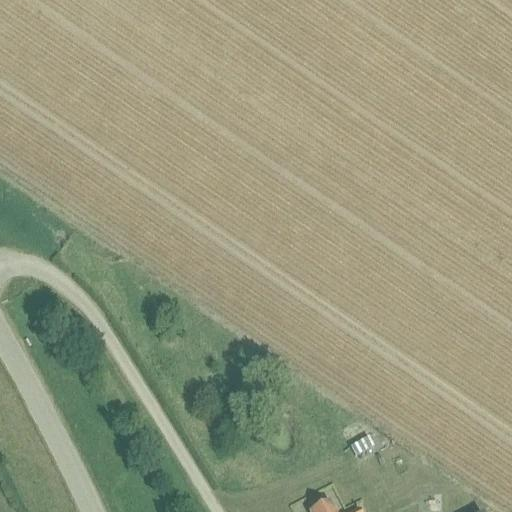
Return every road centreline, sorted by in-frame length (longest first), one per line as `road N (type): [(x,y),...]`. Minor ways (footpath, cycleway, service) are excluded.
road 1 (unclassified): [(0,258),(39,267),(81,296),(218,511)]
road 2 (unclassified): [(89,511),(0,338)]
